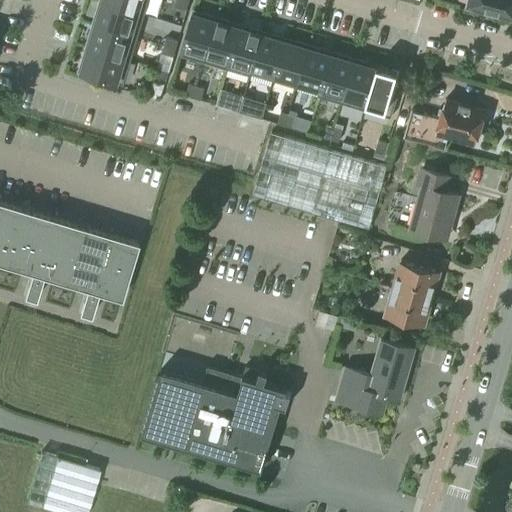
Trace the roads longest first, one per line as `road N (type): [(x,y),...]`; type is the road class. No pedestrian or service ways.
road 1 (residential): [(48,0),(24,81),(250,149)]
road 2 (tertiary): [(451,511),(511,309)]
road 3 (residential): [(344,0),(511,50)]
